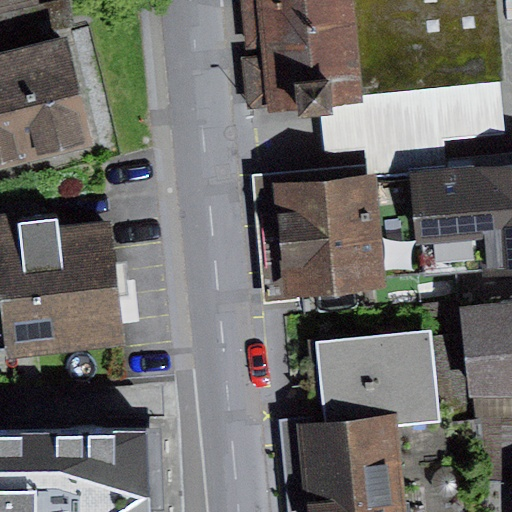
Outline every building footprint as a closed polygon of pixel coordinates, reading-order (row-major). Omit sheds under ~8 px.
[(408,52),(402,0),(243,0),(248,50),(264,48),(265,62),(244,64),(248,109),(503,87),(498,43),(408,52)] [(494,0),(402,0),(408,52),(498,43),(494,0)] [(94,149),(65,40),(2,57),(31,166),(94,149)] [(2,57),(0,57),(0,174),(31,166),(2,57)] [(511,168),(373,180),(380,278),(511,267),(511,168)] [(373,180),(268,190),(277,285),(380,278),(373,180)] [(59,211),(0,218),(0,294),(8,358),(125,343),(109,224),(61,230),(59,211)] [(511,305),(460,310),(472,398),(511,397),(511,305)] [(434,334),(313,347),(324,413),(296,418),(305,511),(485,511),(481,422),(446,426),(434,334)] [(0,511),(149,511),(149,420),(0,424),(0,511)]
